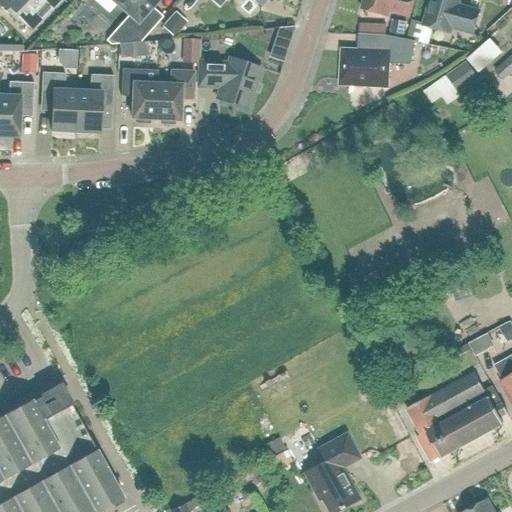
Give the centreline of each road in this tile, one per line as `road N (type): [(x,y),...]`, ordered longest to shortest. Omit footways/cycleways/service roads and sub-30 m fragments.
road 1 (unclassified): [(17,173),(140,166),(244,143),(287,99),(320,0)]
road 2 (unclassified): [(0,318),(22,286),(17,173)]
road 3 (unclassified): [(399,511),(511,449)]
